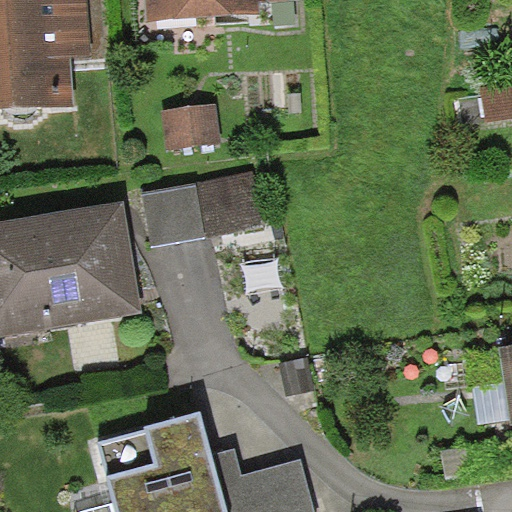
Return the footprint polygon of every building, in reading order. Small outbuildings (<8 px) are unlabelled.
[(0,0),(0,114),(75,110),(72,59),(92,58),(89,8),(88,0),(0,0)] [(145,0),(147,23),(260,15),(260,4),(303,1),(302,0),(145,0)] [(511,83),(482,88),(486,123),(511,120),(511,83)] [(263,226),(254,172),(198,184),(207,237),(263,226)] [(207,237),(198,184),(143,194),(152,247),(207,237)] [(124,205),(0,225),(0,339),(142,316),(133,261),(124,205)] [(511,348),(499,351),(511,433),(511,348)] [(212,457),(200,416),(98,444),(116,511),(226,511),(215,469),(212,457)] [(236,451),(212,457),(215,469),(226,511),(315,511),(302,462),(243,477),(236,451)]
